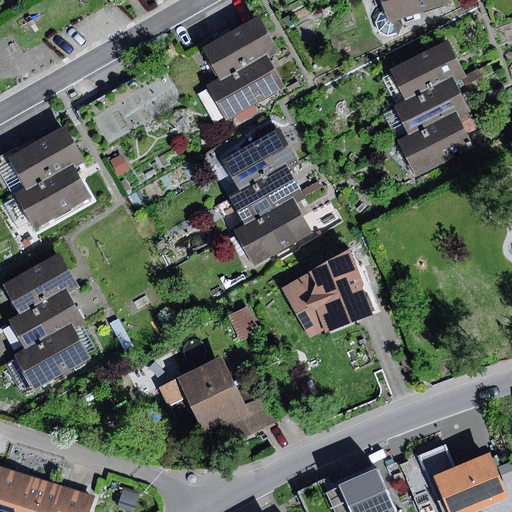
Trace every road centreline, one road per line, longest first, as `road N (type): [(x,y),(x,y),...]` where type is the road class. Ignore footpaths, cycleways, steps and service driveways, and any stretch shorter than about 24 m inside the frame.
road 1 (residential): [(203,511),(298,460),(511,380)]
road 2 (residential): [(0,112),(196,0)]
road 3 (residential): [(0,428),(155,477),(193,511)]
